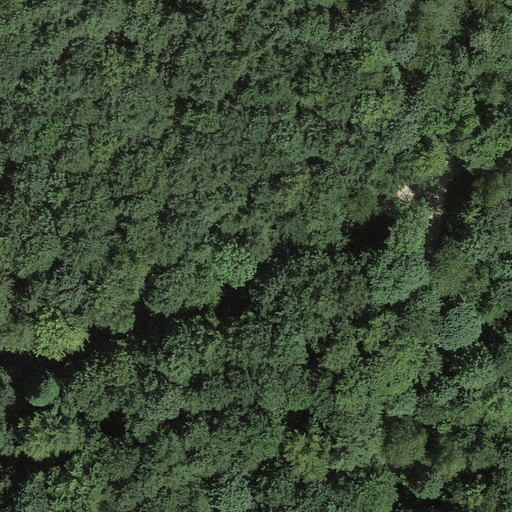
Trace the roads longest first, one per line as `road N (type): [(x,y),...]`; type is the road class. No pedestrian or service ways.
road 1 (track): [(0,350),(79,333),(511,146)]
road 2 (track): [(374,511),(399,478),(450,0)]
